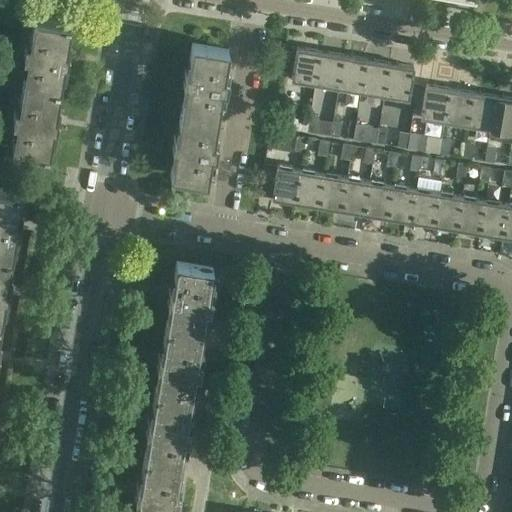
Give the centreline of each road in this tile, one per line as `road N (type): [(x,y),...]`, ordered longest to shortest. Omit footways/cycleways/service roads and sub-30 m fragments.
road 1 (residential): [(280,239),(247,455),(263,481),(446,511)]
road 2 (tertiary): [(50,511),(98,208)]
road 3 (residential): [(511,46),(237,0)]
road 4 (residential): [(496,277),(280,239)]
road 5 (residential): [(453,511),(471,506),(483,489),(511,315)]
road 6 (tertiary): [(98,208),(134,0)]
road 7 (residential): [(98,208),(280,239)]
